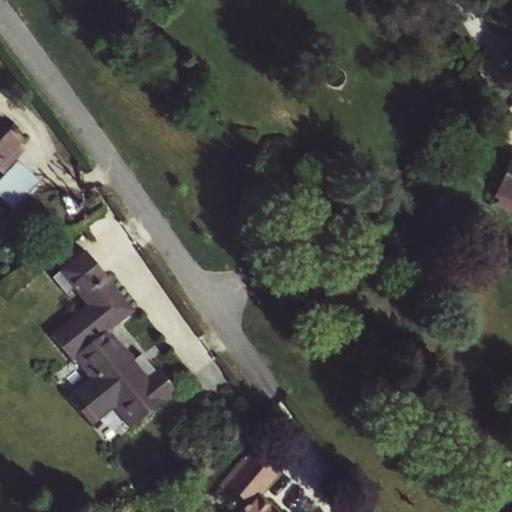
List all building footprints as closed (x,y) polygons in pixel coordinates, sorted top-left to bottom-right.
[(0,165),(24,139),(0,117),(0,165)] [(0,189),(16,206),(42,181),(21,159),(0,179),(0,189)] [(511,159),(496,196),(501,199),(511,203),(511,159)] [(511,203),(501,199),(497,207),(511,213),(511,203)] [(60,268),(63,272),(87,254),(84,250),(60,268)] [(128,431),(175,396),(159,375),(147,384),(133,365),(110,335),(135,314),(88,253),(87,254),(63,272),(62,273),(75,290),(88,308),(50,336),(70,362),(74,359),(90,380),(70,394),(93,425),(113,410),(128,431)] [(75,290),(62,273),(54,279),(67,297),(75,290)] [(133,365),(147,384),(156,377),(142,359),(133,365)] [(93,425),(70,394),(65,398),(88,429),(93,425)] [(274,511),(256,497),(278,471),(254,451),(245,462),(241,458),(218,486),(221,489),(218,493),(239,511),(274,511)]
